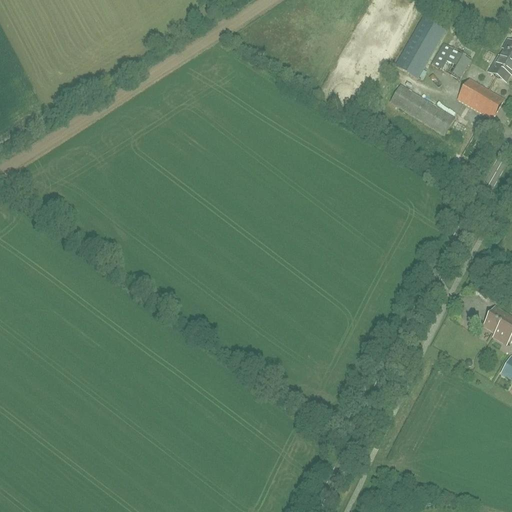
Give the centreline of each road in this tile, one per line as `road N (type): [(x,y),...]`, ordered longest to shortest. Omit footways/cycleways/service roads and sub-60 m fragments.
road 1 (secondary): [(317,511),(511,144)]
road 2 (track): [(0,170),(266,0)]
